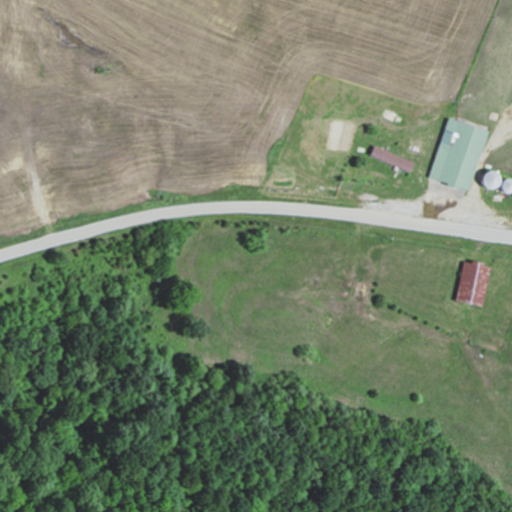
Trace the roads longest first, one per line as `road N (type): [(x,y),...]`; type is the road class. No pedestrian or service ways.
road 1 (secondary): [(0,257),(212,210),(339,215),(511,239)]
road 2 (residential): [(192,212),(0,15)]
